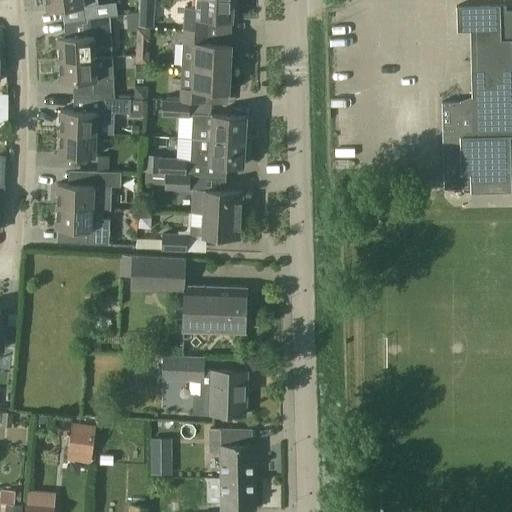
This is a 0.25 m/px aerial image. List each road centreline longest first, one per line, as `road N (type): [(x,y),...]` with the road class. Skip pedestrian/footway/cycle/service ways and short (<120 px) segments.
road 1 (unclassified): [(308,511),(294,0)]
road 2 (residential): [(12,9),(16,188),(13,243),(0,269)]
